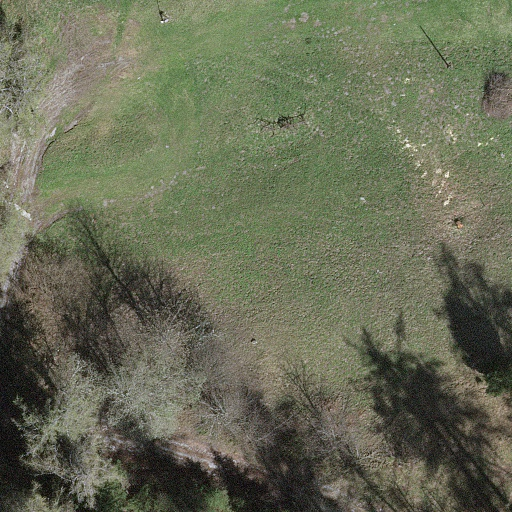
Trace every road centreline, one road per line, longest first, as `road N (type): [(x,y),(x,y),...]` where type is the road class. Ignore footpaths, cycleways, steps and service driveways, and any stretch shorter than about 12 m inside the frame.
road 1 (track): [(288,511),(175,447),(0,457)]
road 2 (track): [(0,457),(29,217),(0,161)]
